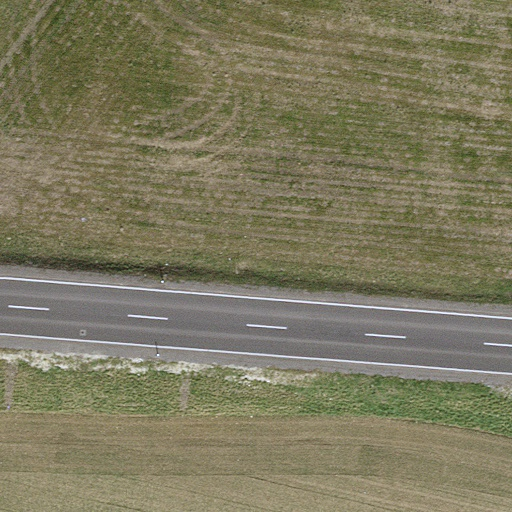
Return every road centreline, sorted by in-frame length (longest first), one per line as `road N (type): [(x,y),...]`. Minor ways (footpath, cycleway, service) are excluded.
road 1 (track): [(511,453),(432,431),(0,410)]
road 2 (secondary): [(0,304),(511,344)]
